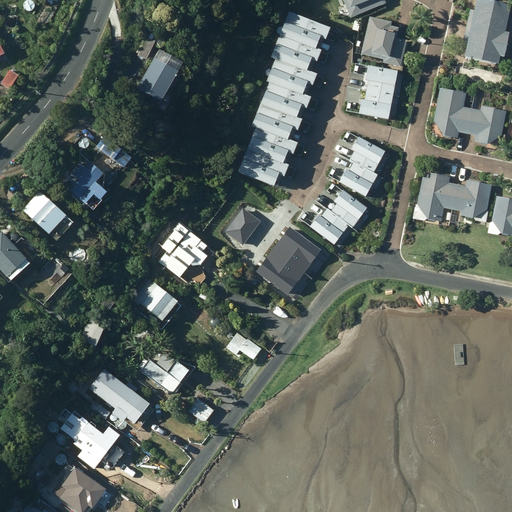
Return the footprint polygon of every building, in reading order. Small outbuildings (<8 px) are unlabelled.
[(343,0),(350,17),(386,2),(384,0),(343,0)] [(509,31),(505,31),(511,4),(491,0),(476,0),(474,12),(468,15),(462,44),(466,47),(465,56),(499,63),(500,55),(504,56),(509,31)] [(322,43),(328,29),(288,13),(278,39),(279,39),(314,53),(318,41),(322,43)] [(369,16),(361,53),(384,59),(383,62),(400,66),(406,39),(396,37),(398,27),(391,25),(392,21),(369,16)] [(151,28),(149,32),(157,36),(159,32),(151,28)] [(149,59),(158,40),(149,36),(147,40),(142,38),(136,51),(141,53),(140,55),(149,59)] [(0,56),(8,52),(0,37),(0,56)] [(315,65),(319,55),(314,53),(279,39),(270,61),(274,62),(306,75),(311,64),(315,65)] [(174,58),(161,51),(141,86),(166,101),(183,70),(171,63),(174,58)] [(310,88),(314,78),(306,75),(274,62),(265,83),(268,84),(301,98),(305,86),(310,88)] [(471,65),(467,82),(488,87),(491,69),(471,65)] [(12,68),(2,83),(11,89),(21,74),(12,68)] [(366,84),(364,92),(392,98),(397,74),(367,68),(364,84),(366,84)] [(303,110),(307,100),(301,98),(268,84),(259,106),(294,120),(299,109),(303,110)] [(467,133),(472,108),(464,107),(466,93),(440,88),(434,121),(443,135),(458,137),(459,132),(467,133)] [(387,123),(392,98),(364,92),(362,101),(360,101),(356,117),(387,123)] [(295,132),(299,122),(294,120),(259,106),(250,127),(254,128),(286,141),(291,130),(295,132)] [(472,108),(467,133),(475,135),(474,141),(489,143),(501,135),(506,110),(481,106),(480,110),(472,108)] [(406,125),(394,123),(389,150),(401,152),(406,125)] [(290,154),(294,145),(286,141),(254,128),(246,149),(248,150),(282,164),(286,152),(290,154)] [(134,157),(106,135),(99,144),(127,166),(134,157)] [(371,174),(383,154),(359,139),(347,159),(351,162),(371,174)] [(282,176),(286,166),(282,164),(248,150),(240,172),(273,185),(278,174),(282,176)] [(99,181),(106,173),(86,156),(75,169),(71,166),(65,173),(69,177),(65,182),(97,209),(109,194),(111,195),(112,192),(99,181)] [(106,168),(110,168),(112,165),(112,162),(109,160),(106,160),(104,163),(104,166),(106,168)] [(338,181),(364,196),(376,177),(371,174),(351,162),(346,170),(345,169),(338,181)] [(452,209),(457,183),(448,182),(449,177),(423,172),(417,205),(416,206),(414,218),(424,220),(427,218),(442,221),(444,208),(452,209)] [(457,183),(452,209),(460,211),(459,215),(475,218),(487,209),(491,185),(467,180),(466,185),(457,183)] [(25,210),(53,234),(56,230),(62,235),(72,223),(66,218),(69,214),(42,190),(25,210)] [(350,228),(365,208),(342,190),(333,201),(335,203),(328,212),(347,226),(350,228)] [(511,198),(497,195),(491,221),(490,222),(488,233),(498,234),(500,232),(511,234),(511,198)] [(201,197),(190,214),(216,231),(227,214),(201,197)] [(17,215),(5,203),(0,208),(0,210),(11,221),(17,215)] [(309,226),(333,244),(347,226),(328,212),(324,209),(319,216),(318,214),(309,226)] [(456,217),(454,227),(463,228),(465,218),(456,217)] [(181,222),(163,246),(169,251),(162,261),(184,277),(194,263),(198,266),(205,265),(213,255),(207,251),(212,244),(181,222)] [(300,275),(318,261),(294,229),(257,257),(275,282),(294,268),(300,275)] [(30,258),(4,231),(0,234),(0,265),(14,280),(16,278),(17,279),(33,263),(29,259),(30,258)] [(54,277),(67,263),(59,256),(47,269),(54,277)] [(260,281),(249,269),(242,276),(253,288),(260,281)] [(167,320),(183,300),(150,275),(134,295),(167,320)] [(0,318),(10,308),(1,299),(4,295),(1,292),(2,291),(0,288),(0,318)] [(201,296),(207,300),(210,295),(204,291),(201,296)] [(101,328),(90,321),(80,339),(90,345),(101,328)] [(264,348),(248,337),(238,350),(254,362),(264,348)] [(143,370),(176,395),(195,371),(181,360),(171,373),(152,358),(143,370)] [(116,412),(126,419),(129,416),(130,417),(146,397),(138,391),(140,388),(130,381),(128,384),(116,374),(114,377),(106,371),(94,387),(101,393),(119,408),(116,412)] [(217,410),(199,397),(189,410),(207,423),(217,410)] [(80,455),(97,469),(123,435),(112,426),(106,433),(91,421),(88,424),(83,420),(72,433),(79,440),(76,443),(85,450),(80,455)] [(55,460),(62,449),(52,443),(45,454),(55,460)] [(93,511),(109,489),(78,467),(73,475),(65,470),(58,480),(60,481),(53,491),(37,479),(29,490),(56,509),(63,498),(82,511),(93,511)]
